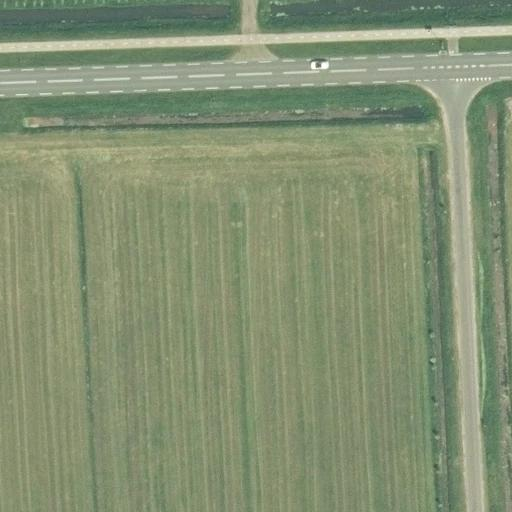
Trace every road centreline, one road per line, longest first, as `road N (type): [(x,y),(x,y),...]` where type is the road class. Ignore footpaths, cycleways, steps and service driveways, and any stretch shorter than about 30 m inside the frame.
road 1 (primary): [(0,82),(452,66)]
road 2 (unclassified): [(474,511),(452,66)]
